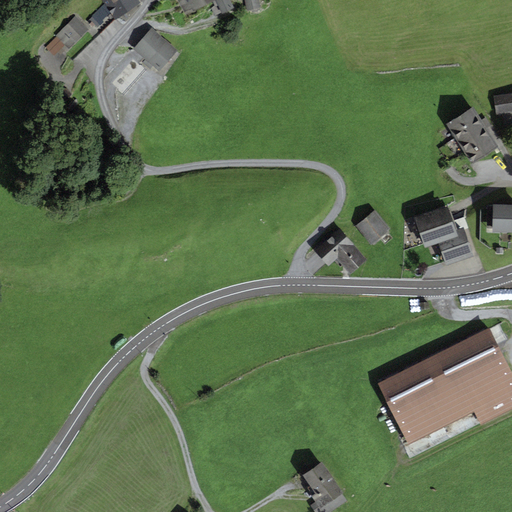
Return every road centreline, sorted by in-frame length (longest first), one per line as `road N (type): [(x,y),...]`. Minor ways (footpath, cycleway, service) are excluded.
road 1 (residential): [(296,285),(301,250),(337,202),(340,190),(326,170),(275,162),(154,170),(135,164),(117,143),(97,72),(147,0)]
road 2 (secondary): [(296,285),(230,294),(155,330),(113,366),(36,477),(0,507)]
road 3 (track): [(143,168),(125,197),(82,208),(47,207),(20,190),(41,94),(54,73)]
road 4 (secondary): [(511,273),(441,288),(296,285)]
road 5 (track): [(361,511),(387,474),(511,412)]
